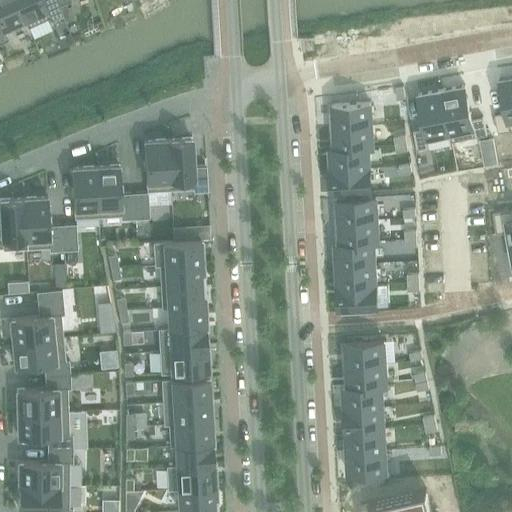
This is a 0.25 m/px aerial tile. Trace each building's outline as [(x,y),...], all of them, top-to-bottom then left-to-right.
[(15,0),(0,0),(0,43),(9,40),(5,32),(25,23),(26,23),(15,0)] [(15,0),(26,23),(25,23),(27,28),(49,18),(50,21),(63,15),(59,5),(56,0),(15,0)] [(506,113),(494,115),(498,135),(509,133),(511,132),(511,76),(500,79),(506,113)] [(466,85),(442,89),(452,143),(475,139),(487,137),(483,117),(472,119),(466,85)] [(404,86),(396,87),(397,99),(406,98),(404,86)] [(425,128),(413,130),(417,150),(429,148),(428,143),(450,139),(451,144),(452,143),(442,89),(419,94),(425,128)] [(371,101),(332,104),(334,126),(372,124),(371,101)] [(372,124),(334,126),(335,148),(369,146),(373,146),(372,124)] [(406,134),(394,136),(395,144),(407,142),(406,134)] [(192,137),(168,139),(171,190),(193,188),(194,191),(208,191),(206,165),(193,166),(192,137)] [(171,190),(168,139),(144,140),(147,192),(148,191),(171,190)] [(407,142),(395,144),(396,152),(408,150),(407,142)] [(335,148),(330,148),(331,170),(370,167),(369,146),(335,148)] [(411,164),(399,166),(400,174),(412,172),(411,164)] [(119,165),(96,166),(99,217),(121,216),(121,219),(135,218),(134,192),(121,193),(119,165)] [(75,218),(99,217),(96,166),(72,167),(75,218)] [(370,167),(331,170),(333,192),(371,190),(370,167)] [(134,192),(135,218),(149,218),(148,191),(147,192),(134,192)] [(49,250),(64,250),(62,224),(49,225),(48,196),(24,198),(27,248),(49,247),(49,250)] [(376,196),(338,198),(339,221),(378,219),(376,196)] [(0,199),(3,249),(27,248),(24,198),(0,199)] [(415,208),(403,209),(404,217),(416,216),(415,208)] [(511,210),(493,214),(496,233),(508,231),(511,254),(511,210)] [(378,219),(339,221),(341,242),(374,240),(379,240),(378,219)] [(76,223),(62,224),(64,250),(78,249),(76,223)] [(417,230),(404,231),(405,239),(417,238),(417,230)] [(417,238),(405,239),(405,247),(417,246),(417,238)] [(159,264),(202,261),(201,239),(153,241),(155,265),(159,265),(159,264)] [(341,242),(336,243),(337,264),(375,262),(374,240),(341,242)] [(111,267),(119,266),(116,254),(108,255),(111,267)] [(161,285),(204,283),(202,261),(159,264),(159,265),(161,285)] [(375,262),(337,264),(338,287),(377,285),(375,262)] [(121,278),(119,266),(111,267),(113,279),(121,278)] [(419,273),(407,274),(407,282),(420,281),(419,273)] [(420,281),(407,282),(408,290),(420,289),(420,281)] [(167,307),(205,305),(204,283),(161,285),(162,308),(167,308),(167,307)] [(377,285),(338,287),(340,310),(378,307),(377,285)] [(36,291),(38,307),(51,306),(63,304),(62,288),(36,291)] [(119,310),(127,309),(124,297),(116,298),(119,310)] [(64,312),(63,304),(51,306),(38,307),(39,315),(11,318),(13,342),(63,337),(61,314),(64,314),(64,312)] [(168,328),(206,326),(205,305),(167,307),(167,308),(168,327),(168,328)] [(129,321),(127,309),(119,310),(121,322),(129,321)] [(160,350),(207,348),(206,326),(168,328),(168,327),(158,328),(160,350)] [(131,331),(123,331),(123,343),(131,343),(131,331)] [(45,375),(70,373),(69,359),(65,359),(63,337),(13,342),(15,366),(44,363),(44,365),(45,375)] [(384,340),(346,342),(347,365),(386,362),(384,340)] [(207,348),(160,350),(161,373),(209,370),(207,348)] [(421,350),(409,353),(411,361),(423,358),(421,350)] [(124,363),(125,375),(133,374),(132,362),(124,363)] [(386,362),(347,365),(349,386),(382,384),(387,384),(386,362)] [(426,372),(414,374),(416,382),(428,380),(426,372)] [(18,413),(68,411),(67,388),(71,388),(70,373),(45,375),(45,387),(17,389),(18,413)] [(163,402),(210,399),(209,376),(161,379),(163,402)] [(428,380),(416,383),(417,391),(429,388),(428,380)] [(134,381),(125,382),(126,394),(134,394),(134,381)] [(349,386),(344,387),(345,408),(383,406),(382,384),(349,386)] [(169,423),(212,421),(210,399),(163,402),(164,424),(169,424),(169,423)] [(383,406),(345,408),(346,430),(385,427),(383,406)] [(69,433),(68,411),(18,413),(19,436),(47,436),(48,448),(73,448),(72,433),(69,433)] [(126,425),(134,425),(134,413),(126,413),(126,425)] [(435,415),(423,417),(424,425),(436,423),(435,415)] [(175,445),(213,442),(212,421),(169,423),(169,424),(170,446),(175,446),(175,445)] [(436,423),(424,425),(426,433),(438,431),(436,423)] [(134,438),(134,425),(126,425),(126,438),(134,438)] [(385,427),(346,430),(348,451),(386,449),(385,427)] [(176,466),(214,464),(213,442),(175,445),(175,446),(176,465),(176,466)] [(441,446),(429,446),(429,455),(442,454),(441,446)] [(126,447),(126,460),(134,460),(134,447),(126,447)] [(73,462),(73,448),(48,448),(47,461),(19,460),(19,484),(69,485),(69,462),(73,462)] [(386,449),(348,451),(349,474),(387,472),(386,449)] [(177,488),(215,485),(214,464),(176,466),(176,465),(166,466),(168,489),(177,489),(177,488)] [(126,478),(126,490),(134,490),(134,478),(126,478)] [(47,511),(72,511),(72,508),(69,508),(69,485),(19,484),(18,508),(47,508),(47,511)] [(177,488),(177,489),(179,510),(217,508),(215,485),(177,488)] [(431,511),(427,488),(362,503),(364,511),(431,511)]
